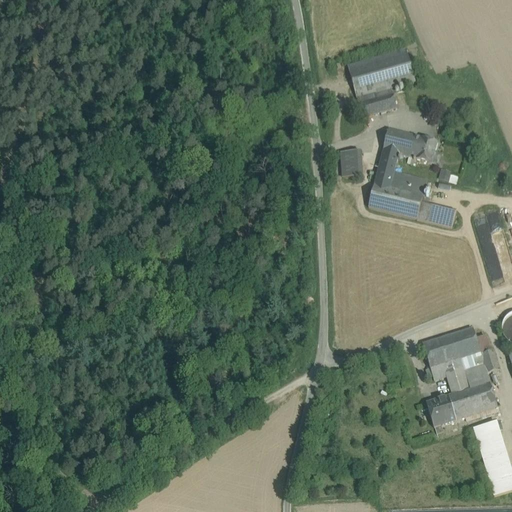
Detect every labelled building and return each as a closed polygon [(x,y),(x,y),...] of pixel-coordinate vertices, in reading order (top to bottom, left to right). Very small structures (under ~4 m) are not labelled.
[(409,48),(351,64),(365,118),(401,108),(394,83),(417,77),(409,48)] [(442,140),(392,127),(371,206),(456,228),(461,210),(427,201),(428,197),(393,188),(402,154),(436,163),(442,140)] [(363,178),(362,152),(340,152),(341,179),(363,178)] [(439,180),(457,185),(460,176),(441,171),(439,180)] [(477,328),(425,343),(433,370),(447,366),(464,361),(485,355),(477,328)] [(464,361),(447,366),(455,394),(472,389),(464,361)] [(455,394),(430,401),(437,428),(504,411),(497,383),(472,389),(455,394)] [(493,498),(511,492),(511,471),(499,422),(474,429),(493,498)]
